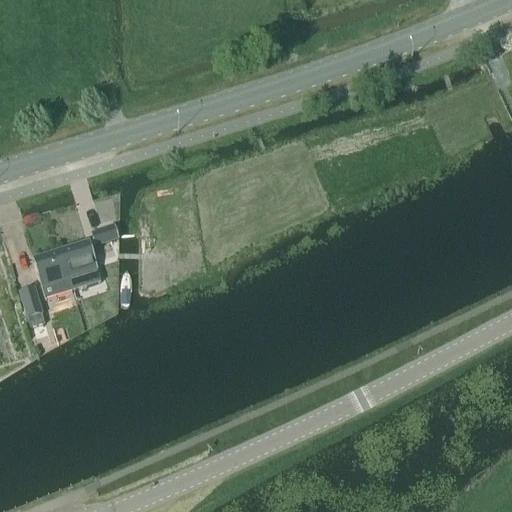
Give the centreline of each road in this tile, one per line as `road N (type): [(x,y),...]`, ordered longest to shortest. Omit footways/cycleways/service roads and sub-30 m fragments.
road 1 (secondary): [(0,173),(151,129),(511,1)]
road 2 (tertiary): [(116,511),(511,324)]
road 3 (track): [(91,0),(116,139)]
